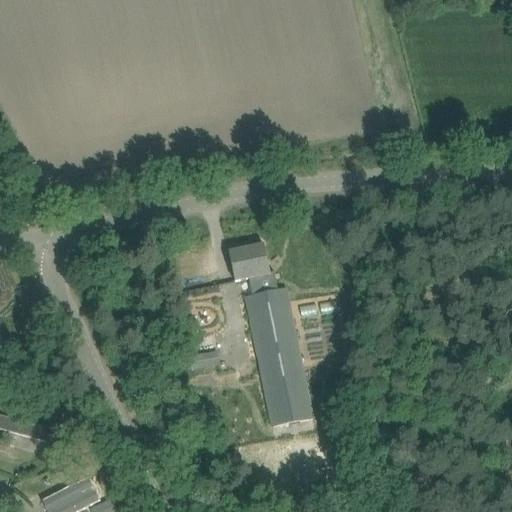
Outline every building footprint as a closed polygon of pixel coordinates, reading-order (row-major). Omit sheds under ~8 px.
[(265,247),(230,254),(236,283),(247,281),(258,279),(261,296),(250,298),(247,299),(273,429),(314,421),(286,290),(278,292),(274,274),(270,275),(265,247)] [(319,319),(337,320),(337,279),(319,279),(319,319)] [(196,356),(198,371),(223,367),(220,352),(196,356)] [(63,406),(45,407),(45,422),(63,421),(63,406)] [(50,431),(0,416),(0,430),(47,444),(50,431)] [(42,502),(46,511),(79,511),(101,501),(89,479),(42,502)] [(90,511),(121,511),(114,499),(90,511)]
